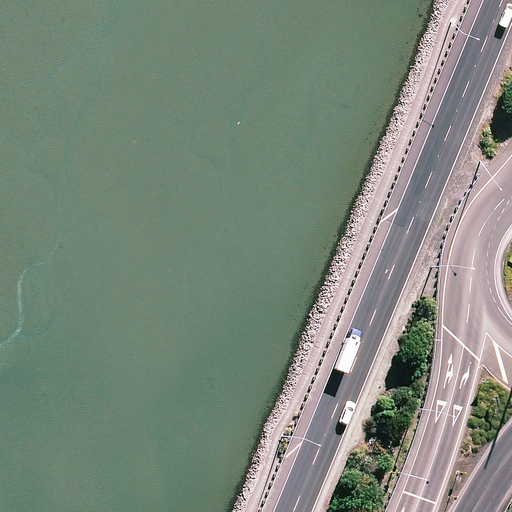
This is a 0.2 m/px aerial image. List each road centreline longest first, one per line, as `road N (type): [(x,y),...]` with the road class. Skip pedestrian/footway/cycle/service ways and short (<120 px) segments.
road 1 (trunk): [(291,511),(503,0)]
road 2 (trunk): [(415,511),(442,436),(472,279)]
